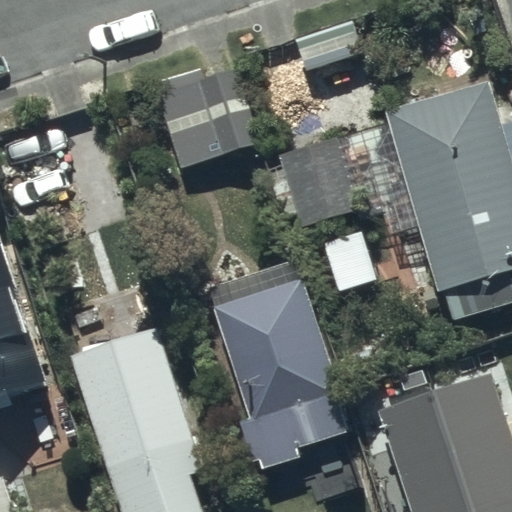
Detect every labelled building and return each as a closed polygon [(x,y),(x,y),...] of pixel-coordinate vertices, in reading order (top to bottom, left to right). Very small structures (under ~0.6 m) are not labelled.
[(197,81),(157,93),(179,168),(219,157),(197,81)] [(382,115),(406,199),(378,208),(387,240),(416,231),(434,294),(443,291),(451,319),(511,301),(511,291),(507,274),(511,272),(511,121),(495,126),(483,85),(382,115)] [(360,210),(338,139),(278,158),(300,228),(360,210)] [(0,249),(0,395),(46,380),(0,249)] [(278,263),(203,290),(249,417),(235,422),(249,460),(254,458),(259,472),(298,458),(296,453),(354,432),(300,285),(287,289),(278,263)] [(154,330),(66,359),(115,511),(198,511),(187,478),(201,474),(154,330)] [(511,511),(511,444),(490,373),(377,409),(408,511),(511,511)] [(14,511),(3,479),(0,480),(0,511),(14,511)]
